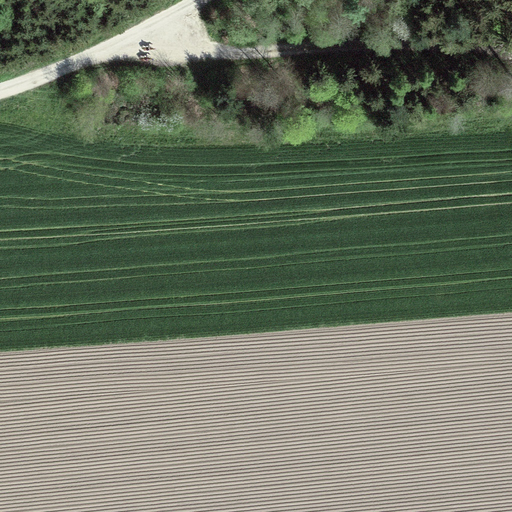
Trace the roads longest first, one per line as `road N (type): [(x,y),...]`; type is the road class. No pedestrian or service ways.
road 1 (track): [(116,48),(511,48)]
road 2 (track): [(116,48),(0,95)]
